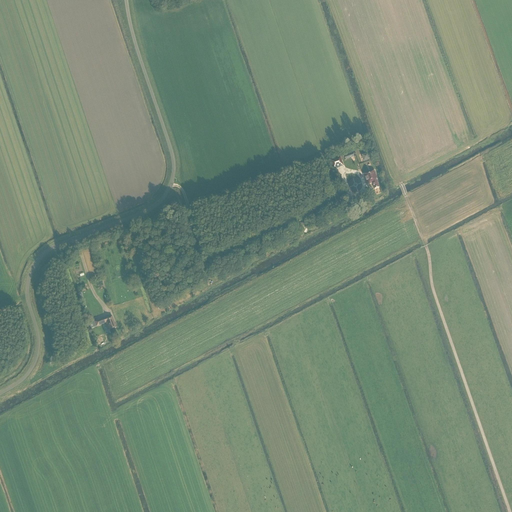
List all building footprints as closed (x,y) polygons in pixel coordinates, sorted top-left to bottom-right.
[(353,151),(344,155),(346,160),(355,156),(353,151)] [(331,160),(334,170),(344,166),(340,157),(331,160)] [(363,175),(367,185),(372,183),(375,190),(379,188),(376,180),(377,180),(374,171),(363,175)] [(110,330),(112,337),(117,335),(114,328),(116,328),(112,316),(95,322),(97,326),(107,322),(110,330)] [(93,318),(87,319),(91,329),(96,327),(93,318)]
